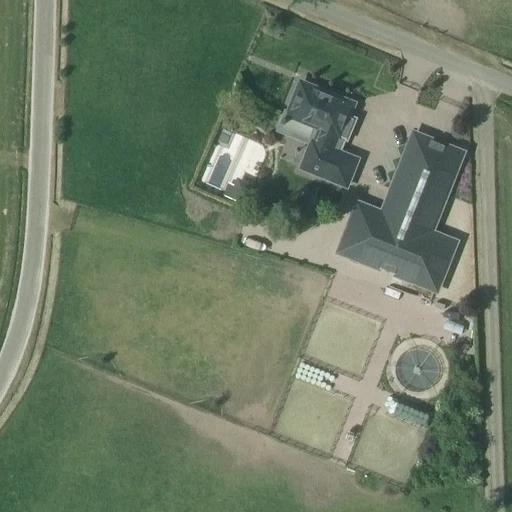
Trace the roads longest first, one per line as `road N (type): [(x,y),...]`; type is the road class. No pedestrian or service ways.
road 1 (unclassified): [(0,377),(30,280),(43,0)]
road 2 (unclassified): [(511,89),(298,0)]
